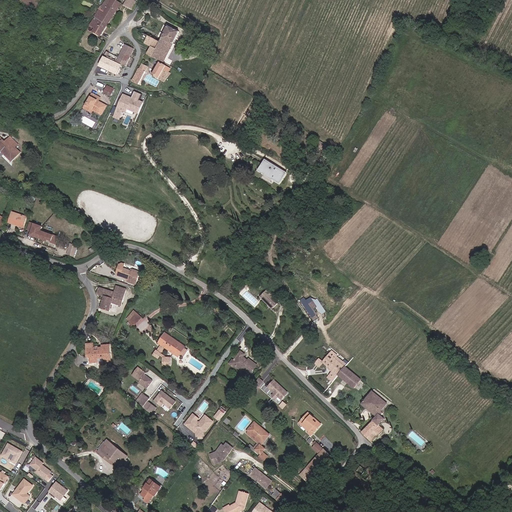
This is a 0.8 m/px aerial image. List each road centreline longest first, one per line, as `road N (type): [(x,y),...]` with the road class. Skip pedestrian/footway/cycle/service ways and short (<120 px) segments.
road 1 (residential): [(79,269),(126,245),(211,290),(430,497)]
road 2 (track): [(511,292),(336,182),(331,171),(344,150),(273,97),(316,0)]
road 3 (unclassified): [(142,0),(60,114),(0,116)]
road 4 (residential): [(29,432),(31,412),(91,311),(79,269)]
